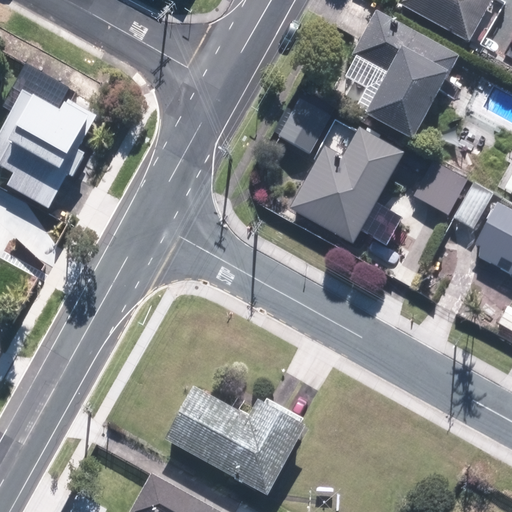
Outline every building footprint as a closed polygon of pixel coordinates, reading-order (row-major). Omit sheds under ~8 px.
[(490,0),(402,0),(402,1),(471,37),(490,0)] [(458,57),(377,13),(354,54),(390,73),(368,113),(414,138),(458,57)] [(64,116),(28,95),(0,142),(0,164),(17,174),(12,183),(53,207),(71,176),(76,179),(89,157),(81,152),(100,119),(72,103),(64,116)] [(353,243),(404,155),(359,130),(358,132),(339,121),(290,208),(353,243)] [(493,192),(476,183),(457,218),(475,227),(493,192)] [(511,211),(497,204),(477,242),(511,260),(511,211)] [(511,308),(508,306),(498,324),(511,332),(511,308)] [(195,384),(166,436),(268,493),(307,424),(261,398),(252,415),(195,384)] [(221,511),(152,474),(131,511),(221,511)]
